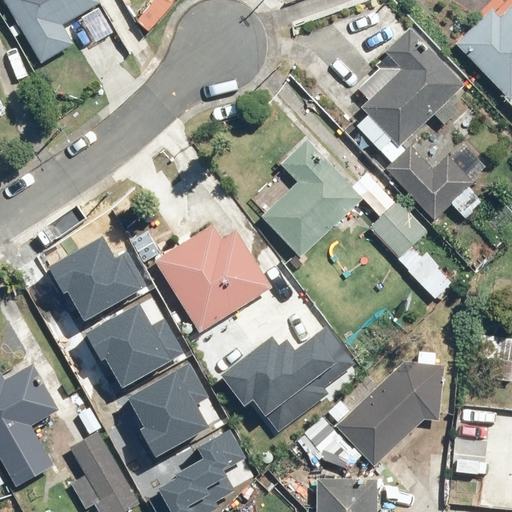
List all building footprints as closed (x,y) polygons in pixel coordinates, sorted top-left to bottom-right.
[(100,0),(7,0),(44,65),(80,46),(69,27),(104,7),(100,0)] [(511,97),(511,8),(502,18),(495,11),(461,40),(511,97)] [(402,148),(467,83),(414,29),(389,53),(404,68),(363,109),(402,148)] [(265,213),(304,255),(365,198),(310,139),(283,163),(300,181),(265,213)] [(411,147),(389,168),(439,219),(476,181),(450,155),(435,171),(411,147)] [(375,229),(403,257),(430,231),(402,202),(375,229)] [(160,261),(203,329),(274,286),(241,233),(228,241),(217,225),(160,261)] [(105,237),(58,262),(70,286),(75,284),(90,314),(145,285),(126,248),(114,254),(105,237)] [(146,303),(96,331),(108,352),(114,349),(130,376),(174,352),(146,303)] [(275,332),(224,371),(247,401),(258,393),(283,424),(362,362),(330,322),(301,344),(292,333),(282,340),(275,332)] [(511,334),(476,333),(475,359),(494,360),(493,379),(511,380),(511,334)] [(375,464),(424,420),(442,422),(444,402),(444,401),(448,365),(409,361),(409,363),(339,426),(375,464)] [(0,362),(0,452),(18,484),(56,463),(36,427),(65,411),(38,363),(9,379),(0,362)] [(147,424),(159,446),(209,417),(181,369),(138,393),(154,421),(147,424)] [(177,471),(163,478),(179,511),(187,511),(198,506),(194,498),(217,486),(213,477),(230,468),(226,461),(235,457),(221,429),(198,441),(204,453),(175,467),(177,471)] [(104,511),(125,511),(142,503),(102,432),(73,449),(88,475),(75,482),(90,509),(99,503),(104,511)] [(320,479),(319,511),(382,511),(384,481),(320,479)]
